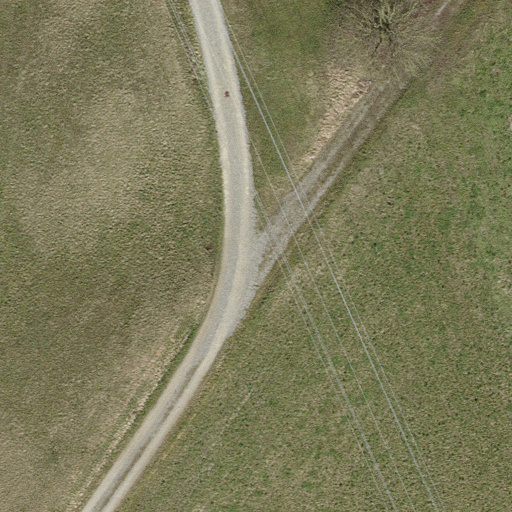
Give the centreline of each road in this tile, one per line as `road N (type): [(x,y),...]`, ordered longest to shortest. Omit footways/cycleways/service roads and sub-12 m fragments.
road 1 (track): [(233,290),(463,0)]
road 2 (track): [(207,0),(241,194),(233,290)]
road 3 (track): [(95,511),(206,346),(233,290)]
